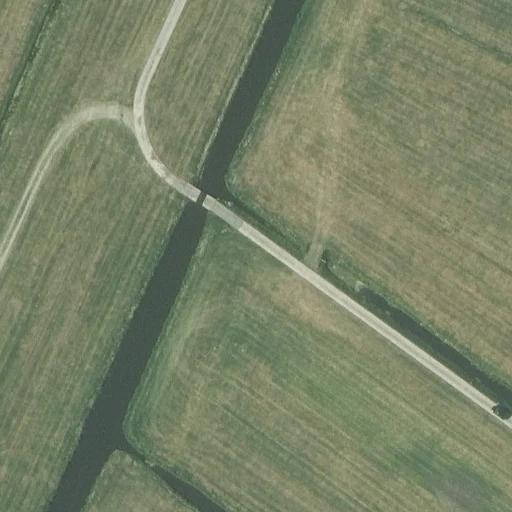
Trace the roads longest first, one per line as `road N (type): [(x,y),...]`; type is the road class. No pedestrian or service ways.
road 1 (unclassified): [(511,425),(165,176),(145,151),(139,96),(180,0)]
road 2 (track): [(0,256),(64,128),(85,113),(114,111),(138,122)]
